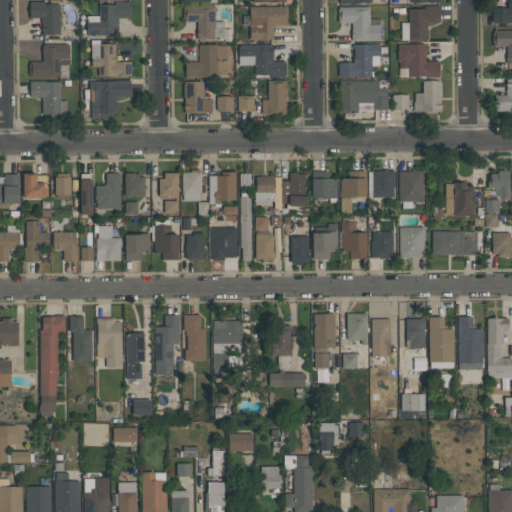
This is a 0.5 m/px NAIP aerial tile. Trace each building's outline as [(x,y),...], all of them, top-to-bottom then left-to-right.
[(511,22),(492,22),(492,8),(508,8),(506,5),(508,1),(508,0),(511,0),(511,22)] [(59,34),(41,34),(41,17),(29,17),(29,2),(45,1),(45,4),(59,4),(59,34)] [(129,2),(129,17),(117,17),(117,35),(86,35),(85,21),(87,21),(87,15),(98,15),(98,4),(114,4),(114,2),(129,2)] [(215,5),(215,21),(224,21),(224,38),(214,38),(214,39),(196,39),(196,21),(183,21),(183,18),(182,18),(182,8),(183,8),(183,5),(215,5)] [(400,22),(408,22),(408,8),(423,8),(423,6),(439,5),(439,21),(438,22),(430,25),(426,25),(426,30),(427,30),(427,38),(426,38),(426,39),(400,40),(400,22)] [(249,7),(286,6),(286,26),(276,26),(272,28),(273,39),(249,40),(249,25),(242,25),(242,15),(249,15),(249,7)] [(369,7),(369,19),(381,19),(381,24),(381,40),(351,40),(351,38),(350,38),(350,31),(351,31),(351,23),(338,23),(338,20),(337,20),(337,9),(338,9),(338,7),(369,7)] [(511,63),(506,63),(506,46),(493,46),(493,43),(492,43),(492,33),(493,33),(493,29),(511,29),(511,63)] [(90,39),(99,39),(99,43),(115,43),(115,55),(116,55),(116,61),(131,61),(131,75),(98,75),(98,66),(91,66),(91,58),(90,58),(90,39)] [(69,44),(69,64),(59,64),(60,76),(29,76),(29,75),(28,75),(28,63),(29,63),(29,61),(42,61),(42,57),(41,44),(69,44)] [(226,74),(216,74),(216,76),(200,76),(200,77),(185,77),(185,62),(198,61),(198,57),(197,57),(197,44),(216,44),(216,45),(226,45),(226,58),(221,58),(221,60),(226,60),(226,74)] [(238,44),(271,44),(271,47),(272,47),(272,52),(271,52),(271,54),(272,54),(272,61),(282,61),(282,60),(284,60),(285,77),(269,77),(269,74),(254,75),(254,65),(238,65),(238,44)] [(371,77),(337,77),(337,62),(353,62),(353,55),(354,55),(354,47),(352,47),(352,44),(380,44),(380,56),(379,56),(379,66),(371,66),(371,77)] [(397,44),(424,44),(425,57),(426,57),(426,61),(438,61),(438,77),(425,77),(425,76),(407,76),(407,68),(398,68),(398,61),(397,61),(397,44)] [(506,78),(511,77),(511,108),(509,108),(509,111),(496,111),(496,95),(505,95),(505,88),(506,88),(506,87),(505,87),(505,81),(506,81),(506,78)] [(90,114),(90,90),(88,90),(88,81),(130,80),(130,96),(115,96),(115,104),(116,104),(116,111),(115,111),(115,113),(90,114)] [(285,95),(285,105),(286,105),(286,112),(285,112),(285,114),(261,114),(261,99),(267,99),(267,80),(285,80),(285,83),(287,88),(285,95)] [(338,80),(378,80),(378,88),(386,88),(386,95),(387,95),(387,110),(372,110),(372,111),(357,111),(357,112),(338,112),(338,80)] [(29,97),(29,81),(59,81),(59,100),(66,100),(66,113),(41,113),(41,97),(29,97)] [(184,104),(184,97),(183,97),(183,83),(184,83),(184,81),(202,81),(202,100),(210,100),(211,112),(184,112),(184,109),(183,106),(184,104)] [(440,81),(440,82),(441,82),(441,96),(440,96),(440,100),(440,111),(413,111),(413,102),(414,102),(414,93),(422,93),(422,81),(440,81)] [(391,109),(391,94),(407,95),(407,109),(391,109)] [(253,95),(253,111),(237,111),(237,95),(253,95)] [(232,96),(232,110),(216,110),(216,96),(232,96)] [(199,200),(182,200),(182,194),(181,194),(181,172),(190,172),(190,169),(200,169),(200,172),(200,173),(201,173),(202,190),(201,190),(201,194),(199,194),(199,200)] [(422,170),(422,201),(411,201),(411,208),(401,208),(401,201),(398,201),(397,171),(410,171),(410,170),(410,169),(415,169),(415,170),(422,170)] [(340,178),(348,178),(348,170),(365,170),(365,197),(355,197),(355,198),(350,198),(350,212),(340,212),(340,178)] [(393,196),(372,197),(372,196),(367,196),(367,172),(371,172),(371,170),(393,170),(394,187),(392,187),(393,196)] [(509,198),(500,198),(500,195),(494,195),(494,189),(491,189),(491,187),(487,187),(487,181),(489,181),(489,173),(497,173),(497,170),(508,170),(509,198)] [(235,171),(235,200),(228,200),(228,201),(225,201),(225,200),(220,200),(220,206),(214,206),(214,203),(208,203),(208,175),(220,175),(220,171),(235,171)] [(336,198),(321,198),(321,197),(311,197),(311,178),(311,171),(327,171),(327,178),(336,178),(336,198)] [(22,198),(22,172),(36,172),(36,174),(46,174),(46,187),(47,187),(47,195),(44,195),(44,197),(22,198)] [(177,196),(158,196),(158,179),(164,178),(163,172),(177,172),(177,196)] [(54,195),(54,177),(56,177),(56,173),(67,173),(67,177),(70,177),(70,195),(68,195),(68,198),(55,198),(55,195),(54,195)] [(80,213),(80,173),(91,173),(91,213),(80,213)] [(119,208),(96,208),(96,204),(95,204),(95,185),(103,185),(103,184),(105,184),(105,173),(119,173),(119,208)] [(144,196),(124,196),(124,173),(134,173),(134,174),(138,174),(138,176),(144,176),(144,185),(145,185),(145,188),(144,188),(144,196)] [(304,173),(304,196),(307,196),(307,206),(298,206),(298,209),(285,209),(285,205),(280,205),(280,181),(289,181),(289,173),(297,173),(304,173)] [(18,174),(18,203),(8,203),(8,209),(0,209),(0,186),(4,186),(4,174),(18,174)] [(254,201),(253,192),(255,192),(255,176),(273,176),(273,177),(280,177),(280,214),(269,214),(269,207),(273,207),(273,201),(254,201)] [(472,215),(453,215),(453,214),(444,214),(444,183),(453,183),(453,182),(466,182),(465,186),(473,186),(472,215)] [(250,259),(241,259),(241,247),(239,247),(239,196),(249,196),(250,259)] [(498,199),(498,211),(484,212),(484,199),(498,199)] [(177,212),(163,212),(163,200),(177,200),(177,212)] [(136,214),(124,214),(124,201),(136,201),(136,214)] [(236,206),(223,206),(223,214),(236,215),(236,206)] [(496,213),(496,227),(484,227),(484,213),(496,213)] [(254,230),(254,217),(267,217),(267,230),(255,230),(254,230)] [(38,261),(23,261),(23,247),(25,247),(24,220),(39,220),(39,231),(48,231),(48,248),(37,248),(38,261)] [(366,258),(349,258),(349,251),(340,251),(340,221),(355,221),(355,232),(366,232),(366,258)] [(313,258),(312,251),(311,227),(327,226),(327,223),(336,223),(336,231),(337,231),(337,251),(329,251),(329,258),(313,258)] [(177,260),(161,260),(161,252),(153,252),(153,225),(169,225),(169,234),(177,234),(177,260)] [(119,237),(119,260),(113,260),(113,261),(109,261),(109,260),(95,260),(95,237),(97,237),(97,226),(111,226),(111,237),(119,237)] [(423,257),(398,257),(398,226),(423,226),(423,257)] [(235,257),(223,257),(223,259),(210,260),(210,228),(235,227),(235,257)] [(63,260),(63,250),(61,250),(61,249),(52,249),(52,231),(58,231),(58,230),(60,230),(60,231),(75,231),(75,247),(76,247),(76,260),(63,260)] [(271,235),(273,235),(272,252),(275,252),(275,257),(272,257),(272,260),(262,260),(262,258),(254,258),(255,235),(255,230),(267,230),(271,235)] [(392,231),(392,257),(370,257),(370,240),(371,240),(371,231),(392,231)] [(431,254),(431,231),(476,231),(476,255),(431,254)] [(18,249),(11,249),(11,253),(8,253),(8,261),(0,261),(0,232),(18,232),(18,249)] [(185,258),(185,251),(184,251),(184,246),(185,246),(185,235),(192,235),(192,232),(203,233),(203,249),(206,249),(206,259),(185,258)] [(509,232),(510,257),(496,257),(496,252),(491,252),(491,232),(509,232)] [(124,260),(124,253),(124,234),(133,234),(133,233),(148,233),(148,252),(140,252),(140,259),(124,260)] [(308,263),(301,263),(301,265),(296,265),(296,263),(290,263),(290,236),(307,236),(308,263)] [(80,260),(80,247),(92,247),(92,260),(80,260)] [(366,312),(366,318),(366,345),(361,345),(361,339),(346,340),(346,313),(356,313),(356,312),(366,312)] [(312,313),(333,313),(334,347),(312,348),(312,313)] [(154,374),(154,326),(163,326),(163,315),(178,314),(179,343),(172,343),(173,374),(154,374)] [(184,360),(184,349),(186,349),(186,330),(183,330),(182,314),(199,314),(199,328),(204,328),(204,360),(184,360)] [(63,331),(57,331),(56,362),(59,362),(58,372),(56,372),(56,380),(55,380),(54,395),(54,411),(51,411),(51,417),(40,416),(40,411),(38,411),(38,404),(39,404),(39,396),(38,396),(39,329),(41,329),(41,316),(50,316),(55,316),(55,315),(63,315),(63,331)] [(72,361),(72,332),(69,332),(68,316),(83,316),(83,330),(90,330),(91,361),(72,361)] [(482,328),(482,363),(481,363),(481,369),(458,369),(458,363),(457,363),(457,316),(472,316),(472,325),(475,325),(475,328),(482,328)] [(120,366),(105,367),(105,357),(96,357),(95,344),(96,343),(96,324),(96,317),(113,317),(113,321),(120,321),(120,366)] [(453,329),(453,362),(452,362),(452,368),(429,368),(429,362),(428,362),(427,317),(443,317),(443,325),(446,325),(446,329),(453,329)] [(17,346),(5,346),(5,344),(0,344),(0,322),(1,322),(1,318),(11,318),(11,321),(17,321),(17,346)] [(370,318),(389,318),(389,355),(370,355),(370,318)] [(405,347),(405,318),(423,318),(423,347),(405,347)] [(510,377),(487,378),(487,372),(486,372),(486,343),(486,318),(508,318),(508,330),(502,330),(502,344),(500,344),(501,357),(511,357),(511,371),(510,371),(510,377)] [(271,355),(270,320),(282,319),(282,325),(290,325),(290,330),(290,333),(289,333),(289,342),(292,342),(292,348),(290,348),(290,355),(271,355)] [(240,320),(240,323),(242,323),(242,343),(239,343),(239,352),(227,352),(227,353),(226,353),(226,355),(227,355),(227,364),(226,364),(226,377),(213,377),(212,367),(211,367),(211,353),(212,353),(212,343),(211,343),(211,327),(212,327),(212,320),(240,320)] [(126,378),(125,333),(143,332),(144,361),(138,361),(138,363),(140,363),(140,378),(126,378)] [(328,367),(314,368),(313,353),(328,353),(328,367)] [(341,368),(341,353),(356,353),(356,368),(341,368)] [(0,387),(0,360),(10,360),(10,387),(0,387)] [(268,373),(278,373),(278,370),(283,370),(283,373),(303,372),(303,386),(268,386),(268,373)] [(423,410),(400,410),(400,393),(423,394),(423,410)] [(150,399),(150,415),(132,415),(132,399),(150,399)] [(333,423),(333,425),(336,425),(336,441),(330,440),(330,451),(329,451),(329,453),(320,453),(320,450),(319,450),(319,440),(317,440),(317,422),(333,423)] [(363,422),(347,423),(348,439),(363,439),(363,422)] [(29,463),(10,463),(10,462),(0,462),(0,425),(16,425),(16,444),(6,444),(6,454),(10,454),(10,451),(29,451),(29,463)] [(136,428),(112,428),(112,442),(136,442),(136,428)] [(251,433),(251,451),(228,451),(228,434),(251,433)] [(224,475),(206,475),(206,468),(211,468),(211,450),(224,450),(224,475)] [(308,455),(308,464),(311,464),(311,511),(293,511),(293,507),(284,507),(284,493),(292,493),(292,468),(283,468),(283,455),(308,455)] [(190,463),(190,476),(176,476),(176,463),(190,463)] [(281,488),(264,488),(264,482),(260,482),(259,466),(280,466),(281,488)] [(54,511),(54,481),(55,481),(55,472),(67,472),(67,481),(79,481),(79,511),(54,511)] [(165,472),(165,480),(166,480),(166,511),(141,511),(141,472),(165,472)] [(107,511),(82,511),(82,491),(83,491),(83,478),(93,478),(93,477),(107,477),(107,511)] [(0,511),(0,478),(8,478),(8,486),(21,486),(21,511),(0,511)] [(135,511),(117,511),(117,482),(135,482),(135,511)] [(223,482),(223,505),(219,505),(219,510),(222,510),(222,511),(204,511),(204,492),(207,492),(207,482),(223,482)] [(487,511),(487,490),(488,490),(488,484),(498,484),(498,490),(511,490),(511,511),(487,511)] [(50,486),(50,511),(25,511),(25,486),(50,486)] [(387,511),(372,511),(372,489),(408,489),(408,511),(391,511),(391,507),(387,507),(387,511)] [(188,490),(188,511),(170,511),(170,490),(188,490)] [(462,511),(430,511),(430,507),(435,507),(435,495),(462,495),(462,511)]
